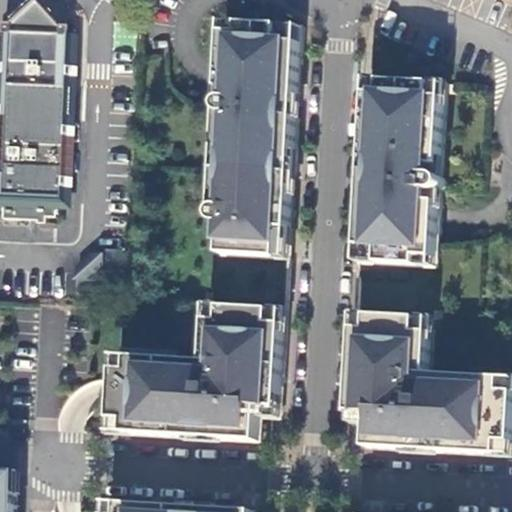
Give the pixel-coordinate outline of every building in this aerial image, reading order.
[(2,81),(0,137),(0,208),(5,208),(5,213),(1,213),(1,220),(5,220),(4,225),(39,226),(39,229),(41,231),(45,231),(47,229),(48,229),(48,223),(58,223),(58,220),(61,220),(61,214),(58,214),(59,211),(64,211),(69,84),(65,84),(65,76),(65,69),(70,69),(71,32),(62,31),(39,7),(14,29),(4,29),(3,66),(8,67),(7,74),(7,82),(2,81)] [(304,32),(227,27),(225,66),(224,91),(216,221),(217,222),(217,224),(219,226),(221,228),(223,229),(226,229),(225,258),(293,260),(304,32)] [(371,84),(361,268),(438,272),(439,245),(440,230),(441,220),(442,196),(443,195),(445,194),(446,193),(447,191),(447,189),(447,187),(446,185),(445,183),(443,182),(448,89),(371,84)] [(78,272),(77,285),(104,287),(105,260),(92,259),(78,272)] [(263,445),(265,420),(284,422),(290,313),(211,311),(208,367),(119,362),(118,381),(118,395),(116,435),(263,445)] [(435,324),(358,320),(353,418),(372,419),(370,453),(511,461),(511,384),(432,379),(435,324)] [(22,511),(23,475),(0,474),(0,511),(22,511)]
